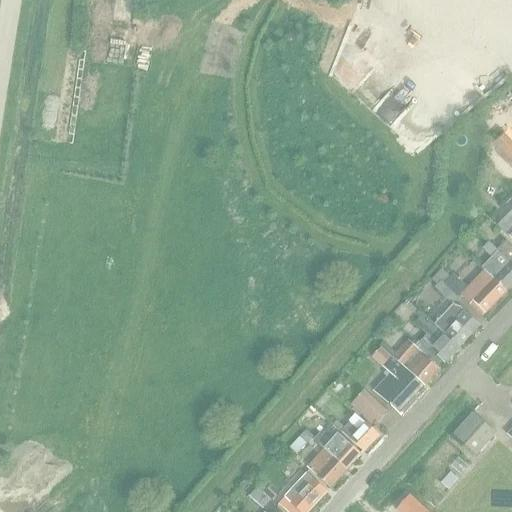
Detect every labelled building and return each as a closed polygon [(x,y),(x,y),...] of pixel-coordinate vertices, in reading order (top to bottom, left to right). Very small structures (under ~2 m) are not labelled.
[(40,141),(61,143),(61,128),(41,127),(40,141)] [(41,142),(39,156),(55,158),(57,144),(41,142)] [(511,232),(506,240),(511,245),(511,200),(499,214),(511,226),(511,232)] [(476,268),(479,271),(501,292),(511,280),(511,254),(499,243),(491,252),(482,243),(476,250),(485,258),(476,268)] [(479,271),(465,286),(452,275),(449,278),(441,270),(430,281),(452,300),(455,297),(478,318),(501,292),(479,271)] [(444,315),(435,325),(419,311),(415,315),(419,318),(420,317),(432,328),(456,349),(474,328),(455,312),(449,319),(444,315)] [(456,349),(432,328),(420,317),(419,318),(414,324),(426,336),(419,345),(441,365),(456,349)] [(402,343),(393,352),(383,342),(379,347),(380,348),(378,351),(387,359),(419,387),(434,371),(402,343)] [(419,387),(387,359),(378,351),(371,358),(381,366),(378,369),(385,374),(368,393),(394,415),(419,387)] [(364,392),(352,405),(371,423),(375,418),(378,421),(386,412),(364,392)] [(470,460),(490,437),(468,417),(447,440),(470,460)] [(315,440),(326,428),(316,418),(305,430),(305,431),(289,448),(296,455),(312,437),(315,440)] [(372,437),(350,418),(345,424),(346,425),(341,430),(338,428),(335,432),(358,453),(372,437)] [(322,450),(343,470),(355,457),(333,438),(322,450)] [(327,488),(343,470),(322,450),(318,455),(317,455),(305,468),(327,488)] [(448,490),(458,480),(450,473),(440,483),(448,490)] [(304,511),(322,493),(303,475),(275,505),(283,511),(304,511)] [(255,490),(268,503),(275,496),(268,489),(263,494),(257,488),(255,490)] [(263,509),(268,503),(255,490),(249,496),(263,509)] [(418,511),(402,498),(390,511),(389,511),(418,511)]
